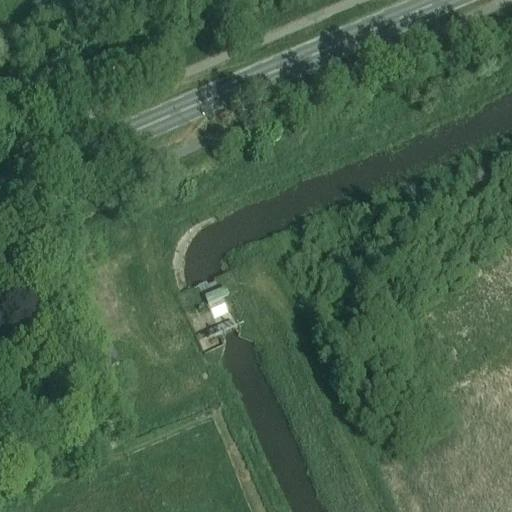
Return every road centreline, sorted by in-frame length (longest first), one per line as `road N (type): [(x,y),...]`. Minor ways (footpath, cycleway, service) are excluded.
road 1 (secondary): [(0,189),(448,0)]
road 2 (track): [(256,294),(359,511)]
